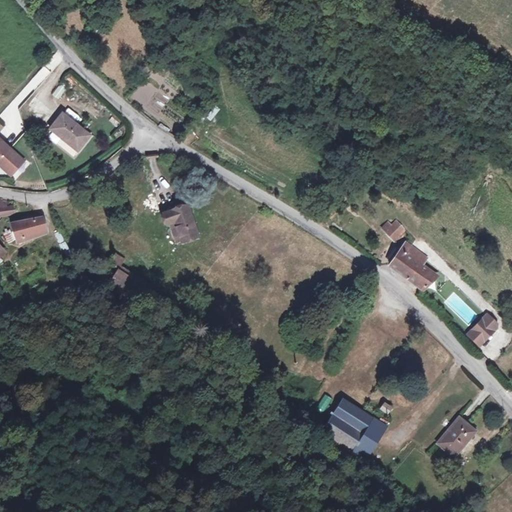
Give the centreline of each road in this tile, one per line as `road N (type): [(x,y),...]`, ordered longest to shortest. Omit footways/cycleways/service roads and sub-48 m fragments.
road 1 (unclassified): [(142,133),(331,240),(421,311),(451,347)]
road 2 (unclassified): [(20,0),(51,46),(142,133)]
road 3 (residential): [(142,133),(125,155),(59,197),(0,196)]
